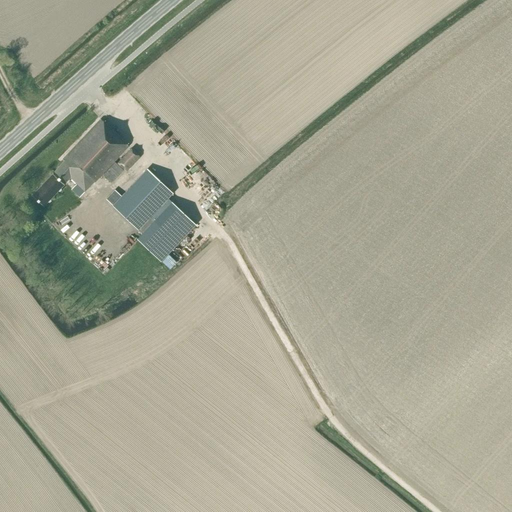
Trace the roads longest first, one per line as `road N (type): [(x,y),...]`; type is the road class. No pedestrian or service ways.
road 1 (track): [(439,511),(341,430),(218,227),(94,91)]
road 2 (primary): [(0,150),(170,0)]
